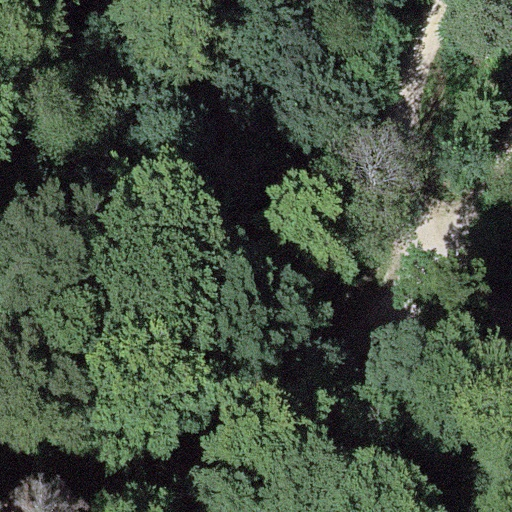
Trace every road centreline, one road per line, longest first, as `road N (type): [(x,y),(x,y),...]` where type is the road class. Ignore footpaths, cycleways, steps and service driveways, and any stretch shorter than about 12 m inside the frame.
road 1 (track): [(130,511),(261,430),(367,309),(434,257),(396,217),(386,147),(406,40),(434,0)]
road 2 (track): [(434,257),(433,296),(316,511)]
road 3 (track): [(511,163),(434,257),(511,320)]
